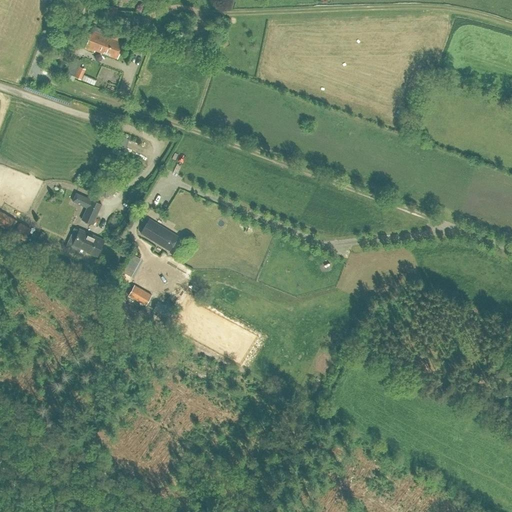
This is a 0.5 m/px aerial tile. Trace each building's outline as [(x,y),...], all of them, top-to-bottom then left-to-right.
[(48,21),(58,24),(61,14),(51,11),(48,21)] [(102,55),(103,54),(117,59),(123,43),(118,41),(120,35),(113,33),(111,38),(91,31),(85,48),(102,55)] [(85,70),(79,67),(75,77),(81,80),(85,70)] [(92,224),(101,204),(90,199),(81,219),(92,224)] [(169,251),(178,236),(149,219),(140,234),(169,251)] [(30,229),(19,223),(13,234),(24,240),(30,229)] [(84,256),(86,252),(96,257),(104,240),(79,229),(79,230),(74,228),(65,247),(84,256)] [(39,248),(46,252),(50,244),(43,240),(39,248)] [(134,285),(128,296),(145,306),(152,295),(134,285)] [(176,307),(170,304),(167,302),(165,306),(158,302),(153,310),(169,319),(176,307)] [(184,312),(181,318),(191,323),(194,317),(184,312)]
